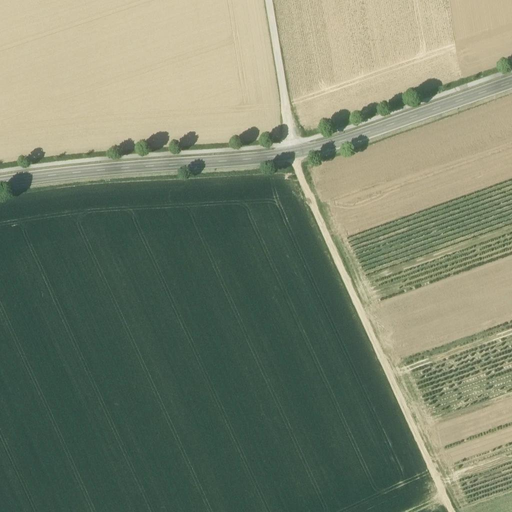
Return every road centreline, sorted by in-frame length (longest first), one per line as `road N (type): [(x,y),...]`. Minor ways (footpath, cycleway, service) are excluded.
road 1 (track): [(266,0),(304,188),(451,511)]
road 2 (secondary): [(0,183),(294,153),(511,81)]
